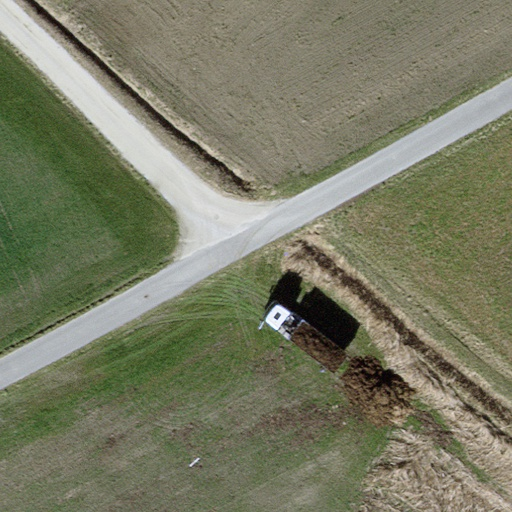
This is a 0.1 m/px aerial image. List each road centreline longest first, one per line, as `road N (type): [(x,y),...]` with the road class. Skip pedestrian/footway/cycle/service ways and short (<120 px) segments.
road 1 (track): [(0,380),(511,91)]
road 2 (track): [(0,16),(230,247)]
